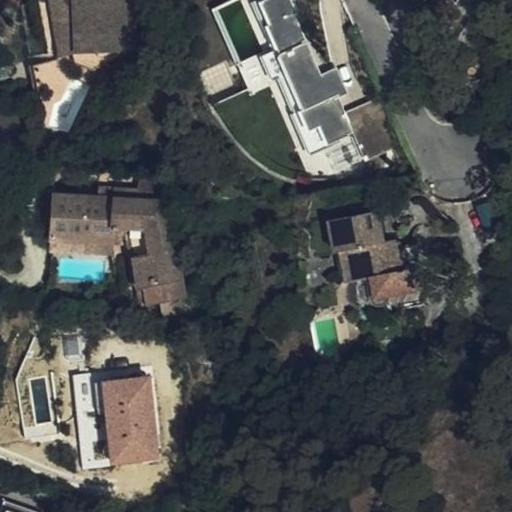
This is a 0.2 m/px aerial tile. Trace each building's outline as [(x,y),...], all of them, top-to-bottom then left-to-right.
[(47,0),(56,58),(73,53),(70,0),(47,0)] [(70,0),(73,53),(74,53),(125,50),(137,50),(134,0),(70,0)] [(319,125),(327,144),(354,132),(367,159),(393,148),(373,101),(346,112),(339,96),(344,93),(332,68),(321,74),(294,16),(297,14),(291,0),(263,0),(261,1),(270,23),(266,26),(277,50),(303,109),(299,111),(308,130),(319,125)] [(125,50),(74,53),(75,61),(95,68),(125,50)] [(310,152),(327,144),(319,125),(308,130),(299,111),(303,109),(277,50),(263,56),(273,80),(277,78),(310,152)] [(60,78),(56,58),(33,64),(37,83),(60,78)] [(0,144),(29,147),(28,110),(0,110),(0,144)] [(51,239),(113,246),(116,229),(148,233),(150,259),(133,260),(136,291),(144,291),(146,307),(183,303),(176,234),(170,233),(165,188),(145,185),(143,194),(119,190),(117,200),(57,191),(51,239)] [(407,269),(402,243),(400,236),(386,239),(379,208),(329,219),(344,281),(371,276),(377,298),(419,289),(424,286),(426,281),(424,265),(407,269)] [(112,259),(113,246),(51,239),(50,252),(112,259)] [(418,240),(402,243),(407,269),(424,265),(418,240)] [(145,454),(137,376),(86,381),(88,410),(95,409),(100,459),(145,454)]
